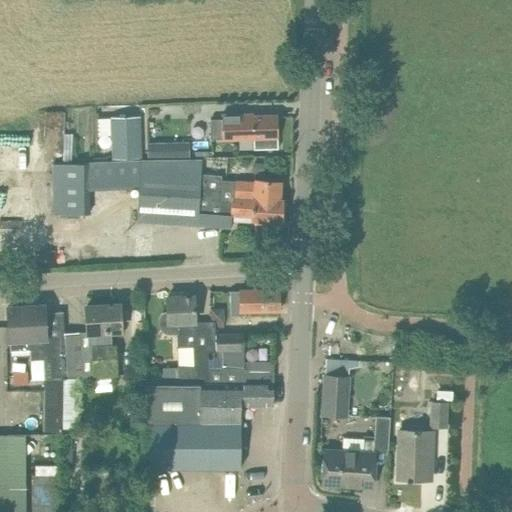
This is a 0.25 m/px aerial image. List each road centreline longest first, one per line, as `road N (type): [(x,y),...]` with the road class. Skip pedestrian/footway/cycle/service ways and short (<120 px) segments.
road 1 (unclassified): [(303,266),(0,285)]
road 2 (tertiary): [(303,266),(314,0)]
road 3 (tertiary): [(292,504),(303,266)]
